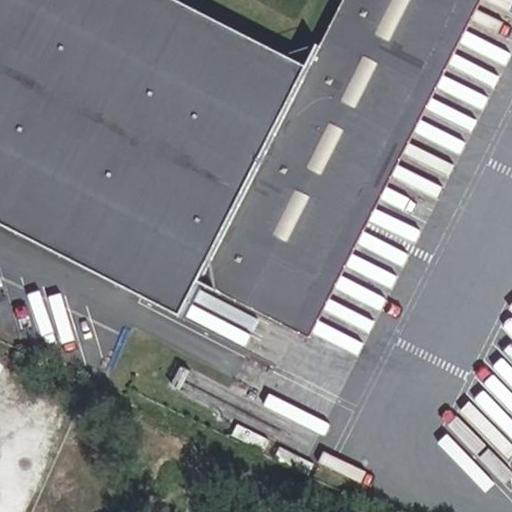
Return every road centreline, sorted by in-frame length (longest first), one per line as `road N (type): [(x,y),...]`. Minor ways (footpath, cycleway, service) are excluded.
road 1 (unknown): [(389,454),(0,278)]
road 2 (unknown): [(511,210),(389,454)]
road 3 (unknown): [(389,454),(453,494),(511,510)]
